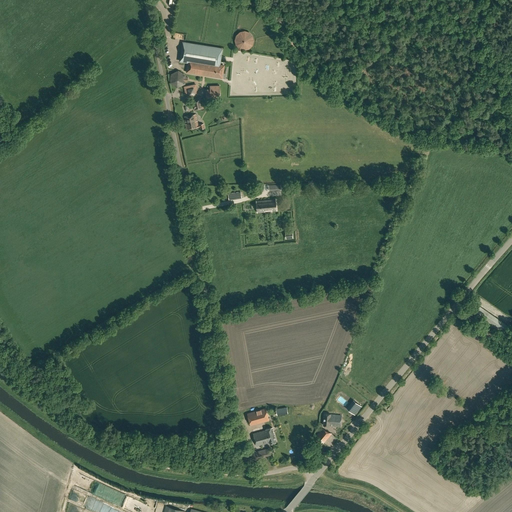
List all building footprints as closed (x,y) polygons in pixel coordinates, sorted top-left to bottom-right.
[(239,32),(236,35),(234,40),(236,45),(239,48),(244,50),(248,49),(252,45),(253,41),(252,36),(249,32),(244,31),(239,32)] [(183,42),(180,61),(188,63),(187,72),(223,78),(225,65),(220,64),(223,49),(183,42)] [(186,82),(186,77),(186,75),(179,70),(170,74),(170,83),(177,88),(185,84),(186,82)] [(186,95),(189,94),(189,95),(195,94),(195,93),(198,93),(196,84),(186,86),(185,87),(186,95)] [(220,99),(220,89),(220,85),(210,85),(210,89),(206,89),(206,99),(220,99)] [(195,110),(204,108),(202,97),(192,99),(195,110)] [(200,126),(200,129),(204,128),(203,124),(199,125),(198,125),(197,120),(197,121),(195,114),(185,116),(186,124),(187,129),(200,126)] [(275,199),(256,201),(257,212),(265,212),(264,209),(272,208),(272,211),(277,211),(275,199)] [(508,326),(486,310),(484,313),(487,315),(485,317),(504,331),(508,326)] [(348,406),(356,412),(361,406),(353,400),(348,406)] [(385,408),(388,412),(393,408),(390,404),(385,408)] [(266,427),(273,425),(272,421),(270,422),(266,408),(248,413),(251,425),(264,421),(266,427)] [(341,426),(342,415),(331,414),(331,413),(325,413),(323,425),(329,426),(329,425),(341,426)] [(270,443),(276,441),(273,427),(266,429),(266,430),(253,433),(257,446),(270,442),(270,443)] [(322,445),(332,433),(323,428),(314,439),(322,445)] [(271,455),(269,448),(256,452),(255,451),(250,452),(253,460),(271,455)]
